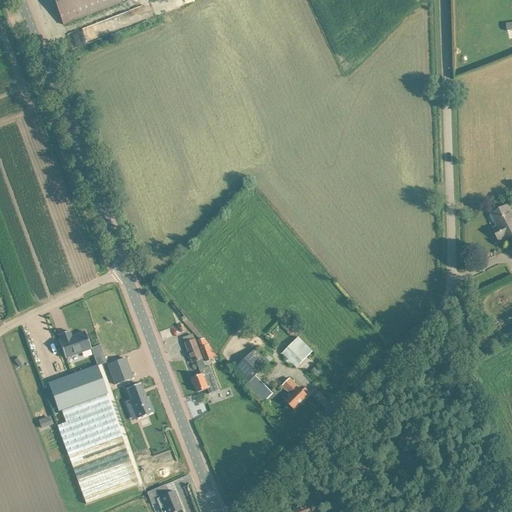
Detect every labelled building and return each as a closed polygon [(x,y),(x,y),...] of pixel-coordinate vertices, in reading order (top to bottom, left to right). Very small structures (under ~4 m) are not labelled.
[(121,3),(119,0),(53,0),(63,25),(121,3)] [(491,214),(497,227),(500,232),(495,234),(499,241),(504,239),(504,240),(510,237),(511,235),(511,219),(505,207),(507,206),(507,207),(508,207),(507,206),(491,214)] [(59,335),(61,341),(59,341),(65,359),(91,349),(85,332),(71,337),(69,331),(59,335)] [(282,354),(297,368),(313,352),(298,338),(282,354)] [(212,364),(215,375),(223,372),(220,362),(221,361),(207,342),(204,339),(199,341),(206,361),(212,359),(214,363),(212,364)] [(203,359),(195,340),(185,343),(193,363),(196,361),(203,359)] [(246,385),(264,403),(273,394),(255,376),(269,362),(256,348),(235,368),(249,382),(246,385)] [(106,363),(103,356),(95,359),(97,366),(106,363)] [(19,357),(15,360),(20,367),(24,364),(19,357)] [(125,358),(108,365),(115,385),(133,378),(125,358)] [(214,378),(209,367),(206,368),(203,359),(196,361),(202,375),(193,379),(198,393),(208,389),(210,394),(209,394),(209,395),(219,391),(219,390),(218,391),(214,378)] [(61,411),(106,394),(107,394),(97,366),(48,383),(58,412),(61,411)] [(292,395),(286,402),(294,410),(310,393),(305,388),(303,391),(290,379),(283,386),(292,395)] [(140,384),(127,389),(130,397),(133,404),(131,405),(136,419),(143,417),(143,416),(146,415),(154,413),(148,398),(146,399),(140,384)] [(139,485),(106,394),(61,411),(66,423),(58,426),(68,456),(86,504),(139,485)] [(51,417),(39,422),(42,429),(53,424),(51,417)] [(157,489),(147,493),(151,505),(155,504),(153,498),(160,495),(157,489)] [(167,495),(156,499),(161,511),(176,511),(182,510),(178,501),(171,504),(167,495)] [(471,511),(467,499),(454,504),(456,511),(471,511)] [(293,508),(294,511),(317,511),(313,501),(293,508)]
